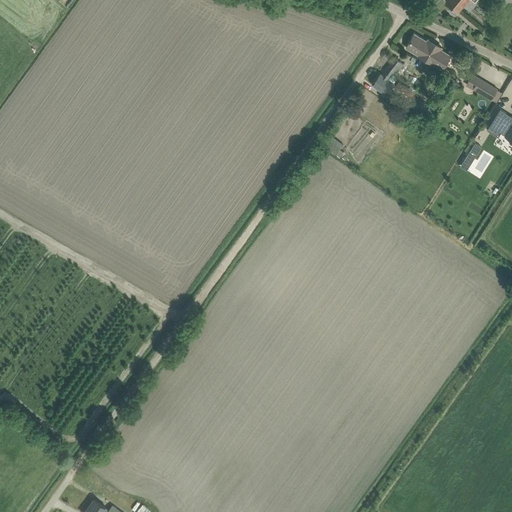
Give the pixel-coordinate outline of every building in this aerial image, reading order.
[(446,0),(445,1),(452,6),(449,10),(455,14),(457,11),(458,11),(467,0),(446,0)] [(428,39),(427,41),(419,36),(414,33),(412,38),(411,40),(411,39),(410,41),(406,47),(442,69),(451,55),(441,49),(442,47),(428,39)] [(390,80),(403,63),(395,57),(384,71),(390,75),(388,78),(390,80)] [(388,78),(390,75),(384,71),(382,74),(380,73),(372,84),(386,95),(395,84),(390,80),(388,78)] [(491,100),(498,89),(473,74),(469,79),(477,83),(473,89),(491,100)] [(416,99),(406,92),(397,105),(418,120),(422,114),(411,106),(416,99)] [(500,109),(487,130),(495,135),(498,137),(501,133),(505,135),(505,136),(506,136),(511,139),(511,140),(511,119),(511,117),(500,109)] [(475,143),(464,160),(470,164),(481,147),(475,143)] [(109,511),(106,509),(106,508),(95,500),(85,511),(121,511),(113,506),(109,511)] [(149,511),(152,508),(142,503),(136,511),(149,511)]
